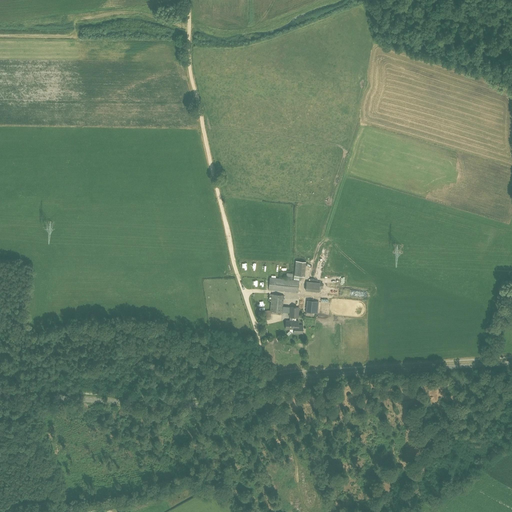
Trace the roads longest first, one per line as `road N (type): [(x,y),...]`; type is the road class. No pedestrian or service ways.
road 1 (unclassified): [(511,363),(288,378),(178,405),(0,394)]
road 2 (track): [(263,378),(187,73),(185,0)]
road 3 (track): [(323,0),(228,31),(188,26)]
